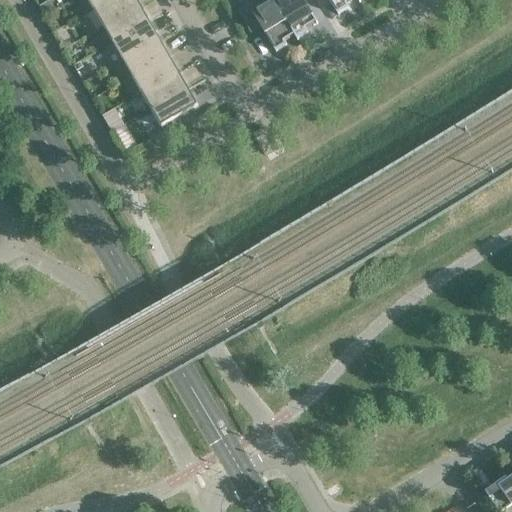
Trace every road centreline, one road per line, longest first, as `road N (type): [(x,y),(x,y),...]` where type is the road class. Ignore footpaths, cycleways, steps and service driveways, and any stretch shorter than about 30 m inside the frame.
road 1 (residential): [(251,105),(268,104),(436,0)]
road 2 (residential): [(213,511),(210,495),(223,484),(286,457),(320,511)]
road 3 (residential): [(370,511),(511,426)]
road 4 (residential): [(251,105),(236,96),(181,0)]
